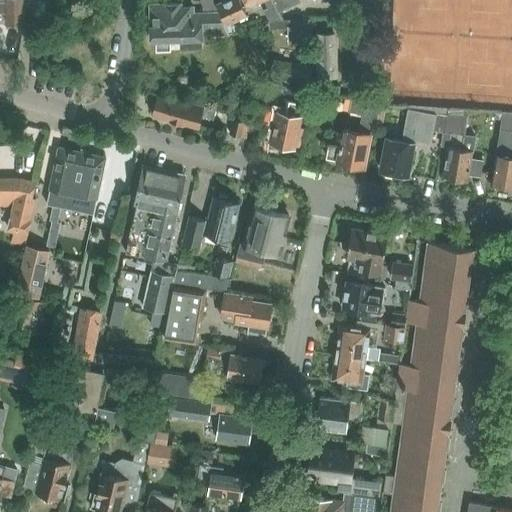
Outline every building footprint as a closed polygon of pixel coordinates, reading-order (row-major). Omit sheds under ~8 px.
[(0,0),(0,13),(6,13),(6,23),(22,23),(22,0),(0,0)] [(225,0),(217,4),(227,26),(246,16),(238,0),(225,0)] [(245,0),(249,8),(264,1),(268,9),(263,11),(268,21),(282,20),(277,10),(272,0),(245,0)] [(272,0),(277,10),(300,0),(272,0)] [(233,25),(226,27),(219,13),(201,13),(194,13),(194,7),(182,6),(182,4),(150,5),(150,41),(157,41),(157,47),(169,46),(169,41),(203,40),(203,30),(212,29),(213,34),(228,32),(235,31),(233,25)] [(282,20),(268,21),(269,21),(270,29),(292,26),(293,41),(306,41),(311,41),(311,18),(282,20)] [(336,32),(314,32),(315,78),(323,78),(337,78),(336,32)] [(374,96),(388,96),(390,55),(375,54),(374,96)] [(271,78),(308,85),(312,65),(274,59),(271,78)] [(289,102),(287,113),(264,108),(261,124),(274,127),(270,143),(295,148),(300,123),(308,125),(315,97),(300,93),(297,104),(289,102)] [(315,101),(329,104),(331,95),(316,93),(315,101)] [(175,98),(175,101),(157,96),(156,98),(152,101),(151,107),(153,111),(152,114),(198,127),(204,107),(175,98)] [(342,127),(342,129),(338,146),(329,144),(326,157),(338,159),(337,162),(364,167),(370,135),(374,135),(380,104),(351,98),(348,112),(361,114),(358,130),(342,127)] [(387,137),(381,170),(399,173),(407,175),(414,139),(431,143),(433,131),(442,133),(444,133),(444,132),(444,129),(446,116),(447,108),(409,105),(408,108),(404,129),(402,140),(387,137)] [(204,106),(202,115),(213,119),(215,109),(204,106)] [(442,133),(440,144),(448,145),(444,169),(443,176),(453,177),(455,180),(461,181),(464,179),(467,180),(468,173),(471,156),(472,150),(475,135),(462,133),(462,129),(466,108),(447,107),(447,108),(446,116),(444,129),(444,132),(444,133),(442,133)] [(501,129),(492,183),(494,183),(494,187),(505,189),(505,185),(511,186),(511,112),(504,111),(502,120),(501,129)] [(494,111),(493,117),(496,120),(502,120),(502,112),(494,111)] [(234,118),(231,129),(230,134),(251,139),(255,124),(234,118)] [(49,190),(46,204),(93,214),(96,200),(105,157),(81,152),(58,147),(49,190)] [(172,279),(175,268),(176,264),(165,261),(176,213),(177,213),(185,177),(142,167),(133,204),(135,205),(126,253),(153,259),(142,307),(154,310),(164,313),(172,279)] [(19,181),(0,180),(0,205),(13,206),(8,228),(15,230),(12,241),(24,244),(36,199),(32,198),(35,185),(19,181)] [(213,197),(208,217),(206,217),(205,220),(189,216),(183,242),(199,247),(203,233),(230,240),(239,203),(228,201),(228,200),(227,197),(220,196),(217,197),(217,198),(213,197)] [(279,254),(279,253),(289,216),(254,207),(244,245),(240,243),(235,261),(261,268),(266,250),(279,254)] [(51,220),(46,245),(54,247),(60,222),(57,221),(51,220)] [(351,229),(346,257),(354,259),(352,270),(380,275),(387,236),(351,229)] [(511,511),(511,509),(469,502),(467,511),(436,511),(473,248),(427,242),(419,300),(408,299),(405,321),(416,323),(410,365),(400,364),(392,422),(402,424),(395,475),(385,474),(383,493),(393,494),(390,511),(511,511)] [(34,248),(26,247),(15,291),(39,296),(49,251),(34,248)] [(212,273),(229,277),(233,261),(216,257),(212,273)] [(390,278),(396,279),(411,282),(414,265),(393,261),(390,278)] [(213,275),(175,268),(172,279),(211,286),(230,290),(231,286),(228,286),(230,279),(213,275)] [(411,282),(396,279),(395,286),(410,289),(411,282)] [(343,306),(361,309),(359,318),(377,321),(380,302),(383,303),(386,287),(346,281),(343,306)] [(207,289),(193,287),(175,284),(163,340),(198,345),(207,289)] [(246,332),(266,335),(271,303),(252,300),(253,296),(224,291),(220,317),(233,319),(233,322),(248,324),(246,332)] [(42,301),(13,294),(6,329),(35,335),(42,301)] [(102,312),(81,308),(71,356),(93,360),(102,312)] [(154,310),(150,326),(160,329),(164,313),(154,310)] [(384,341),(403,344),(406,326),(386,324),(384,341)] [(339,329),(335,354),(366,359),(380,362),(381,356),(379,356),(381,347),(376,346),(379,329),(355,326),(354,331),(339,329)] [(63,343),(54,341),(51,355),(61,357),(63,343)] [(263,358),(237,355),(238,351),(232,351),(221,349),(221,350),(208,348),(206,359),(214,360),(214,364),(229,367),(227,386),(240,388),(242,380),(259,382),(263,358)] [(95,353),(94,363),(102,363),(103,354),(95,353)] [(103,354),(102,363),(110,364),(111,354),(103,354)] [(111,354),(110,364),(118,365),(119,355),(111,354)] [(366,359),(335,354),(332,379),(347,381),(346,388),(367,391),(369,375),(364,374),(366,359)] [(119,355),(118,365),(127,365),(127,356),(119,355)] [(127,356),(127,365),(135,366),(136,357),(127,356)] [(0,369),(0,379),(8,381),(44,389),(46,381),(49,366),(14,357),(13,362),(2,360),(0,369)] [(136,357),(135,366),(143,367),(144,357),(136,357)] [(144,357),(143,367),(151,367),(152,358),(144,357)] [(48,375),(59,377),(61,363),(50,361),(48,375)] [(78,410),(96,413),(97,409),(105,374),(81,369),(77,385),(83,386),(78,410)] [(108,374),(117,375),(117,380),(127,380),(128,370),(108,369),(108,374)] [(160,393),(160,396),(170,397),(188,400),(191,379),(192,376),(158,371),(157,376),(154,392),(160,393)] [(188,400),(200,401),(203,381),(191,379),(188,400)] [(384,384),(382,397),(394,400),(396,385),(384,384)] [(54,409),(58,392),(44,389),(40,405),(54,409)] [(219,414),(210,413),(212,403),(200,401),(188,400),(170,397),(160,396),(158,412),(168,414),(168,415),(207,420),(207,424),(218,426),(216,438),(248,443),(252,418),(219,413),(219,414)] [(316,429),(346,432),(348,418),(362,420),(363,416),(362,416),(364,402),(320,397),(316,429)] [(394,400),(382,397),(380,397),(377,419),(391,420),(394,400)] [(97,409),(96,413),(93,426),(113,430),(117,411),(97,407),(97,409)] [(361,441),(385,445),(388,429),(363,426),(361,441)] [(147,464),(153,465),(172,467),(175,446),(150,443),(147,464)] [(23,486),(27,487),(35,489),(35,492),(41,494),(43,499),(49,501),(55,498),(64,500),(76,454),(47,446),(42,465),(28,461),(23,486)] [(353,453),(311,448),(308,476),(338,479),(337,490),(344,491),(343,493),(380,497),(382,481),(350,477),(353,453)] [(199,461),(211,463),(213,454),(201,452),(200,453),(199,461)] [(89,498),(93,500),(91,507),(100,510),(101,511),(120,511),(122,504),(134,507),(145,462),(122,457),(115,461),(105,459),(102,472),(101,472),(94,493),(91,492),(89,498)] [(209,479),(207,493),(240,499),(244,475),(222,471),(223,467),(199,464),(199,466),(196,465),(195,474),(198,474),(198,477),(209,479)] [(0,498),(1,496),(11,499),(17,471),(0,466),(0,498)] [(174,511),(177,499),(150,492),(145,511),(174,511)] [(343,493),(342,501),(343,502),(342,511),(378,511),(380,497),(343,493)] [(306,511),(342,511),(343,502),(342,501),(308,497),(306,511)]
